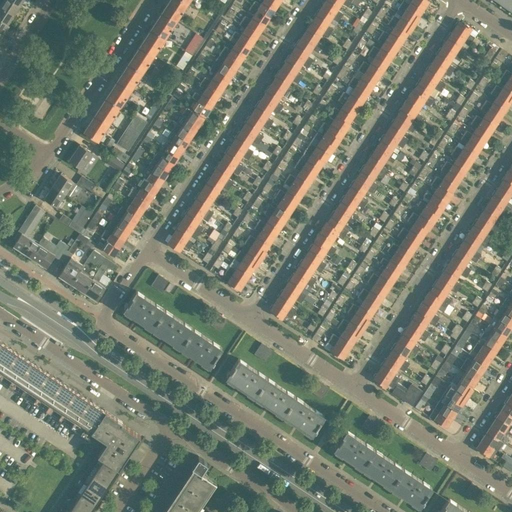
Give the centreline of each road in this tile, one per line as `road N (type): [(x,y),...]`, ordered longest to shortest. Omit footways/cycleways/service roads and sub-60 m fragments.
road 1 (residential): [(383,511),(106,327),(106,312),(146,251)]
road 2 (residential): [(459,0),(250,318)]
road 3 (tertiary): [(334,511),(37,310)]
road 4 (residential): [(146,251),(311,0)]
road 5 (residential): [(355,389),(511,146)]
road 6 (residential): [(0,314),(171,429)]
road 7 (residential): [(47,154),(150,0)]
road 8 (residential): [(171,429),(296,511)]
road 9 (unknown): [(105,384),(72,436),(0,398)]
road 10 (residential): [(355,389),(250,318)]
road 11 (residential): [(250,318),(146,251)]
road 12 (residential): [(457,457),(355,389)]
